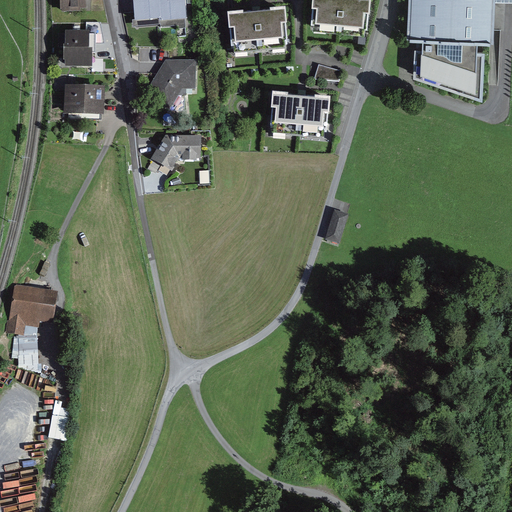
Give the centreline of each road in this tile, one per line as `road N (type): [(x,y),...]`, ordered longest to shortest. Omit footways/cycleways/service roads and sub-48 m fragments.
road 1 (residential): [(185,376),(268,334),(293,297),(385,0)]
road 2 (residential): [(106,0),(149,272),(171,355),(185,376)]
road 3 (track): [(185,376),(227,456),(346,511)]
road 4 (track): [(125,109),(44,278)]
road 5 (unclassified): [(121,511),(160,411),(185,376)]
road 6 (unknown): [(366,75),(299,56),(295,0)]
